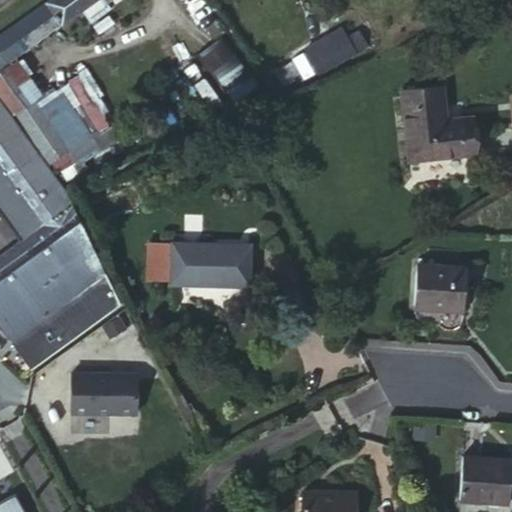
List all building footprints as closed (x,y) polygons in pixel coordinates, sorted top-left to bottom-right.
[(48,0),(0,34),(0,65),(7,60),(79,10),(89,24),(110,10),(105,2),(107,0),(48,0)] [(340,30),(305,50),(320,74),(366,47),(358,32),(346,39),(340,30)] [(225,33),(194,53),(231,106),(261,84),(225,33)] [(7,60),(0,65),(0,91),(51,163),(68,150),(32,99),(34,98),(7,60)] [(447,128),(446,119),(443,87),(402,91),(409,160),(475,154),(472,117),(457,119),(457,127),(447,128)] [(121,303),(65,191),(18,125),(0,99),(0,215),(19,241),(0,254),(0,327),(30,368),(121,303)] [(457,119),(446,119),(447,128),(457,127),(457,119)] [(173,242),(172,280),(207,281),(207,286),(249,286),(250,245),(173,242)] [(417,265),(413,308),(429,309),(428,324),(441,324),(449,330),(451,330),(457,328),(459,325),(462,320),(466,267),(449,267),(449,269),(433,269),(432,265),(417,265)] [(429,309),(413,308),(413,311),(415,313),(420,321),(423,324),(428,324),(429,309)] [(137,420),(137,374),(68,374),(67,418),(137,420)] [(480,457),(462,456),(460,499),(508,502),(511,460),(496,459),(496,461),(480,460),(480,457)] [(354,511),(355,492),(303,491),(302,511),(354,511)] [(0,511),(22,511),(14,498),(0,506),(0,511)]
